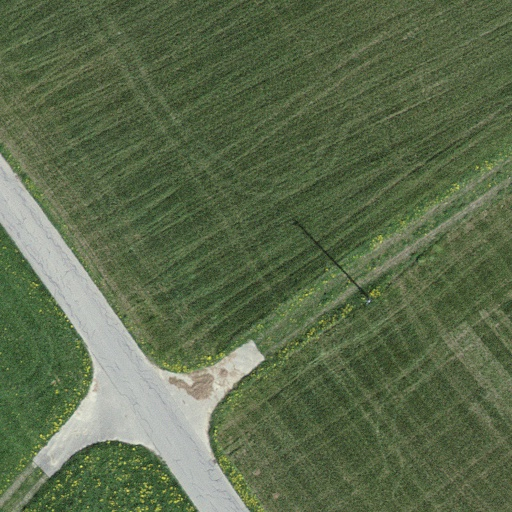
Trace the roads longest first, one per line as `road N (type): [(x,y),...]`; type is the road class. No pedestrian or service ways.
road 1 (track): [(163,421),(511,169)]
road 2 (tertiary): [(0,185),(224,511)]
road 3 (track): [(133,379),(16,511)]
